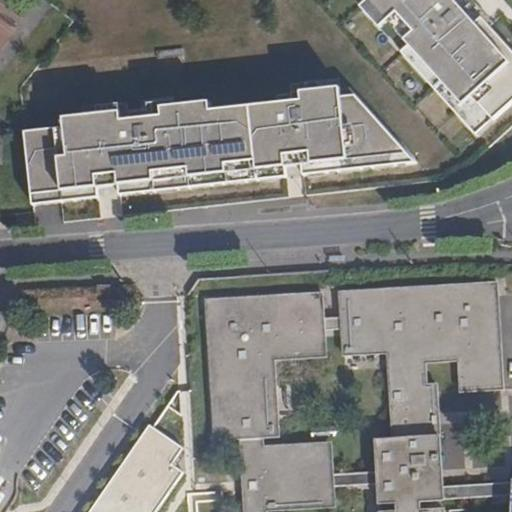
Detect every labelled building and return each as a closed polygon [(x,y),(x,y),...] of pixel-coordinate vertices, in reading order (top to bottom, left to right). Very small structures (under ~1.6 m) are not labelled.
[(354,0),(478,136),(511,105),(511,52),(464,0),(354,0)] [(0,50),(8,41),(2,36),(18,16),(0,1),(0,50)] [(2,36),(8,41),(24,20),(18,16),(2,36)] [(63,132),(28,136),(36,208),(415,166),(356,100),(339,102),(339,96),(303,100),(304,108),(205,118),(205,111),(159,116),(160,124),(117,129),(116,119),(62,125),(63,132)] [(215,441),(244,440),(247,511),(442,511),(429,511),(415,511),(415,503),(441,501),(441,500),(441,487),(435,398),(422,399),(421,375),(454,373),(456,373),(457,405),(502,402),(504,402),(497,284),(340,294),(342,320),(324,321),(322,295),(207,302),(212,383),(217,383),(219,420),(214,420),(215,441)] [(157,511),(183,473),(175,466),(186,447),(180,393),(154,428),(150,426),(90,511),(157,511)] [(511,482),(441,487),(441,500),(511,495),(511,482)]
